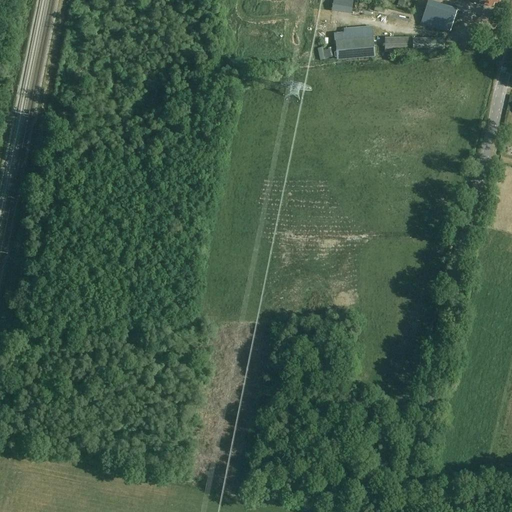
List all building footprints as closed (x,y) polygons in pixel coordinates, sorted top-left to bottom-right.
[(395,10),(406,10),(407,1),(396,1),(395,10)] [(427,1),(420,25),(451,35),(458,10),(427,1)] [(374,10),(384,13),(386,7),(375,4),(374,10)] [(375,57),(374,38),(335,42),(337,62),(375,57)] [(414,38),(384,38),(385,53),(445,52),(445,39),(414,39),(414,38)]
